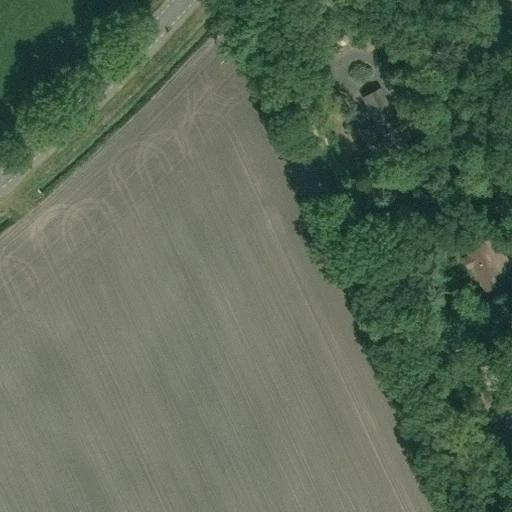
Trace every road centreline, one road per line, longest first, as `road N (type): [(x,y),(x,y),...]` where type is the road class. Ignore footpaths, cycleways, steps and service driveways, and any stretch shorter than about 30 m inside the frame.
road 1 (track): [(484,511),(242,0)]
road 2 (tertiary): [(0,179),(183,0)]
